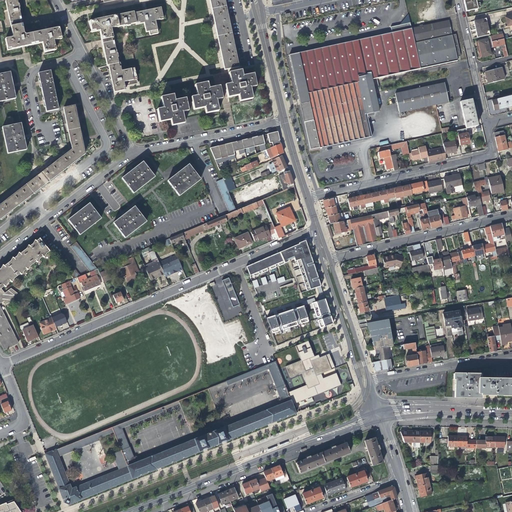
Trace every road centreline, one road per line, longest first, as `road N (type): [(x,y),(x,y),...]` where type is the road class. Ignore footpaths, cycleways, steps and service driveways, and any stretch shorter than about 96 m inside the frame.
road 1 (residential): [(1,365),(314,230)]
road 2 (secondary): [(127,511),(373,415)]
road 3 (residential): [(309,197),(484,156),(491,149),(485,125)]
road 4 (residential): [(314,230),(373,415)]
road 5 (residential): [(329,258),(511,213)]
road 6 (residential): [(133,151),(55,0)]
road 7 (residential): [(0,254),(133,151)]
road 8 (residential): [(133,151),(282,120)]
road 9 (track): [(368,320),(511,295)]
road 10 (residential): [(370,380),(511,354)]
road 11 (residential): [(370,380),(329,258)]
